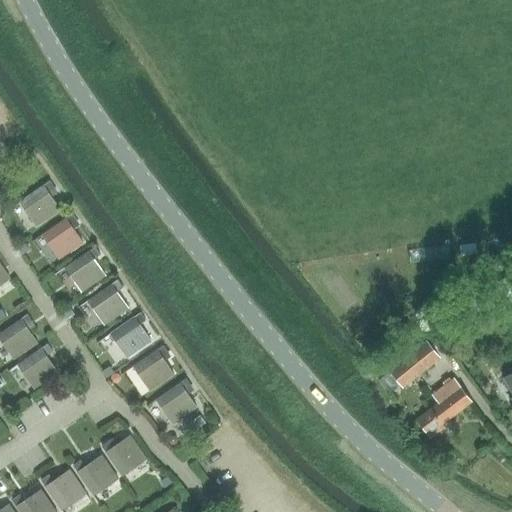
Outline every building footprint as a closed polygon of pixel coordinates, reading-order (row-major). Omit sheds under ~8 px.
[(48,194),(54,189),(49,181),(19,202),(35,227),(60,210),(48,194)] [(71,227),(77,223),(72,215),(42,236),(58,260),(83,243),(71,227)] [(93,259),(100,255),(94,247),(64,268),(81,292),(105,275),(93,259)] [(0,285),(9,279),(0,264),(0,285)] [(511,270),(496,281),(509,302),(511,299),(511,270)] [(103,325),(127,308),(117,293),(123,288),(117,279),(86,300),(103,325)] [(501,299),(492,284),(472,296),(482,311),(501,299)] [(139,324),(145,320),(139,312),(109,333),(126,357),(150,340),(139,324)] [(26,327),(32,323),(27,315),(0,332),(0,340),(12,359),(37,343),(26,327)] [(390,372),(380,380),(391,394),(401,385),(402,387),(439,358),(436,354),(426,342),(390,371),(390,372)] [(46,356),(52,352),(47,344),(17,365),(33,389),(57,373),(46,356)] [(161,357),(167,353),(162,345),(132,366),(148,390),(172,374),(161,357)] [(184,390),(190,386),(184,378),(154,399),(172,424),(196,407),(184,390)] [(429,434),(472,401),(454,378),(433,395),(438,402),(416,418),(429,434)] [(121,476),(145,460),(129,436),(113,447),(108,441),(101,446),(121,476)] [(92,496),(116,479),(100,455),(83,466),(80,461),(72,466),(92,496)] [(60,511),(85,495),(68,471),(52,482),(48,475),(40,481),(60,511)] [(19,511),(54,511),(39,490),(23,501),(19,495),(11,501),(19,511)]
